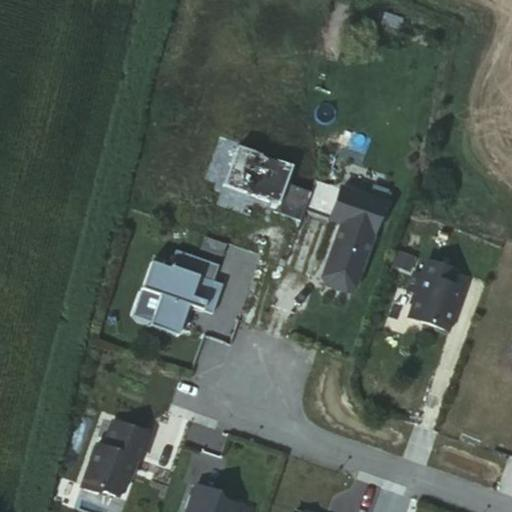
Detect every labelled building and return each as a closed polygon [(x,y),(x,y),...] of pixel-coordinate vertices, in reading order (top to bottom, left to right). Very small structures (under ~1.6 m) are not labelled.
[(271,220),(297,229),(301,218),(307,201),(282,192),(288,175),(233,156),(220,193),(274,213),(271,220)] [(380,211),(312,187),(307,201),(301,218),(339,231),(320,286),(324,292),(344,299),(351,296),(380,211)] [(201,237),(197,250),(220,257),(224,244),(201,237)] [(155,310),(146,336),(175,345),(184,319),(207,328),(218,298),(208,295),(214,279),(171,265),(165,283),(146,277),(137,304),(155,310)] [(446,338),(460,296),(449,292),(454,278),(425,269),(420,282),(413,280),(407,298),(415,300),(406,325),(446,338)] [(175,345),(146,336),(145,341),(173,350),(175,345)] [(138,470),(147,443),(110,431),(101,457),(94,454),(79,494),(82,500),(95,504),(100,501),(112,506),(120,502),(132,468),(138,470)] [(213,502),(193,495),(187,511),(226,511),(216,508),(213,502)]
